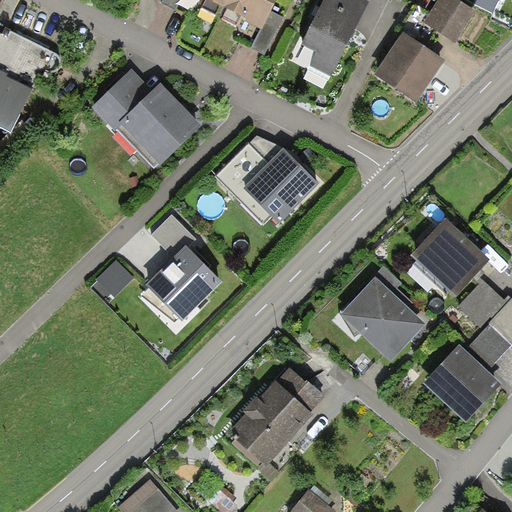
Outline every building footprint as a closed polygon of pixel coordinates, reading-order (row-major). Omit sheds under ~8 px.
[(276,0),(163,0),(160,6),(175,13),(181,0),(200,0),(261,30),(253,47),(266,53),(283,18),(270,12),(276,0)] [(328,0),(324,9),(321,7),(301,46),(316,54),(310,66),(331,77),(369,3),(366,1),(363,0),(328,0)] [(475,13),(454,0),(437,0),(424,23),(457,43),(475,13)] [(0,128),(13,134),(54,51),(6,27),(2,35),(0,34),(0,128)] [(447,61),(404,32),(373,76),(416,105),(447,61)] [(151,87),(131,67),(91,106),(155,171),(201,126),(157,82),(151,87)] [(317,184),(282,149),(242,189),(277,224),(317,184)] [(488,261),(444,220),(409,257),(453,298),(488,261)] [(220,281),(185,246),(147,286),(182,320),(220,281)] [(102,278),(113,297),(135,284),(124,265),(102,278)] [(402,284),(385,268),(340,314),(390,362),(425,326),(392,294),(402,284)] [(506,303),(482,282),(458,308),(482,329),(506,303)] [(511,301),(510,300),(470,349),(492,367),(511,345),(511,301)] [(503,386),(459,347),(426,385),(469,424),(503,386)] [(289,364),(224,436),(261,469),(290,437),(310,415),(307,413),(323,394),(289,364)] [(177,511),(152,479),(118,507),(122,511),(177,511)] [(333,511),(310,492),(292,511),(333,511)]
